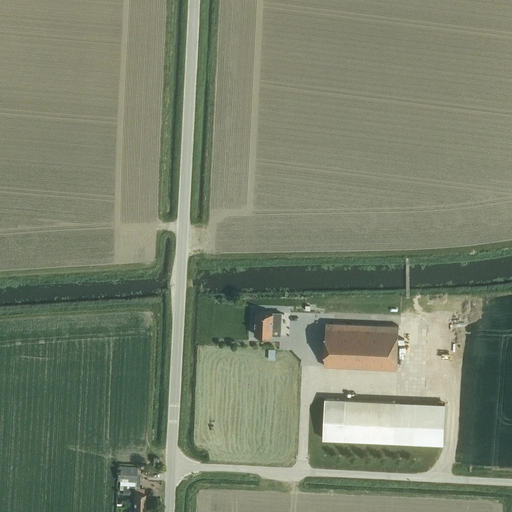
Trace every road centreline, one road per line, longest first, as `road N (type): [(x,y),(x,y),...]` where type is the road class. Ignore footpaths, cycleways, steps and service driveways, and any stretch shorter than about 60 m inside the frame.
road 1 (track): [(217,0),(204,256),(511,244)]
road 2 (unclassified): [(171,466),(194,0)]
road 3 (track): [(0,275),(156,266),(170,0)]
road 4 (unclassified): [(511,482),(171,466)]
